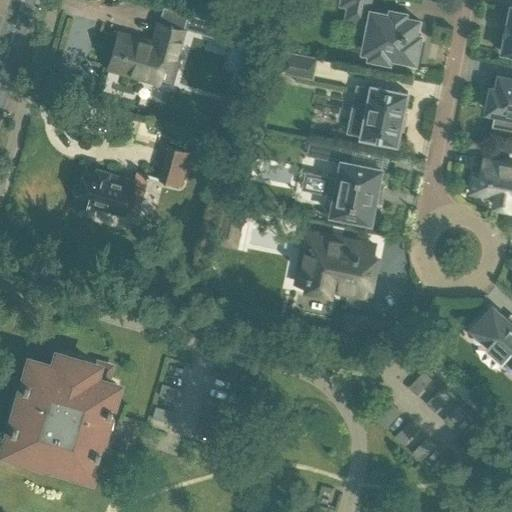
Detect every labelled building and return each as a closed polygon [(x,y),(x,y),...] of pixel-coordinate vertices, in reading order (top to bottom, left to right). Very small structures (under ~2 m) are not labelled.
[(372,13),(367,12),(369,0),(342,0),(342,5),(352,7),(350,18),(370,23),(367,36),(374,38),(370,58),(389,61),(390,57),(415,62),(420,36),(415,35),(418,21),(404,18),(405,14),(391,11),(390,15),(372,11),(372,13)] [(511,5),(511,6),(511,8),(508,23),(505,23),(503,35),(505,35),(502,51),(501,53),(504,53),(511,54),(511,5)] [(197,17),(188,14),(184,27),(194,29),(197,17)] [(118,35),(108,67),(167,85),(183,30),(158,22),(152,45),(118,35)] [(230,40),(234,28),(218,24),(215,35),(230,40)] [(317,57),(285,52),(281,73),(313,79),(317,57)] [(511,79),(500,77),(497,90),(492,89),(491,94),(487,93),(484,106),(488,107),(487,111),(494,113),(492,127),(511,130),(511,79)] [(358,83),(348,132),(362,135),(362,137),(364,137),(395,143),(395,144),(397,144),(398,142),(397,142),(400,126),(402,126),(403,122),(402,122),(404,115),(405,115),(405,111),(403,111),(406,95),(407,95),(408,93),(406,92),(374,86),(372,85),(372,86),(358,83)] [(371,223),(382,169),(350,163),(353,148),(311,140),(308,156),(342,162),(339,179),(329,177),(326,195),(335,197),(332,215),(371,223)] [(180,186),(190,152),(168,146),(158,180),(180,186)] [(232,175),(250,179),(253,161),(236,158),(232,175)] [(511,165),(484,160),(481,178),(474,177),(471,193),(495,198),(494,207),(510,210),(511,201),(511,165)] [(126,214),(127,213),(137,216),(149,176),(137,172),(135,181),(108,173),(108,172),(96,168),(95,171),(89,169),(87,177),(83,175),(83,174),(82,174),(79,185),(74,186),(72,193),(75,196),(74,200),(78,201),(75,211),(91,216),(94,205),(126,214)] [(238,249),(246,210),(222,205),(214,245),(238,249)] [(331,290),(364,297),(366,285),(371,286),(377,259),(363,256),(365,244),(307,232),(301,260),(313,262),(311,270),(309,269),(307,278),(310,278),(307,289),(330,294),(331,290)] [(511,318),(509,322),(493,308),(474,329),(491,343),(487,347),(502,361),(506,357),(511,362),(511,318)] [(368,350),(386,366),(414,337),(397,320),(368,350)] [(109,367),(43,348),(39,361),(28,358),(20,387),(26,388),(23,398),(13,395),(5,421),(9,423),(1,450),(28,458),(29,452),(65,462),(63,468),(89,475),(97,448),(101,449),(106,433),(96,430),(98,421),(101,410),(107,412),(116,383),(105,380),(109,367)]
